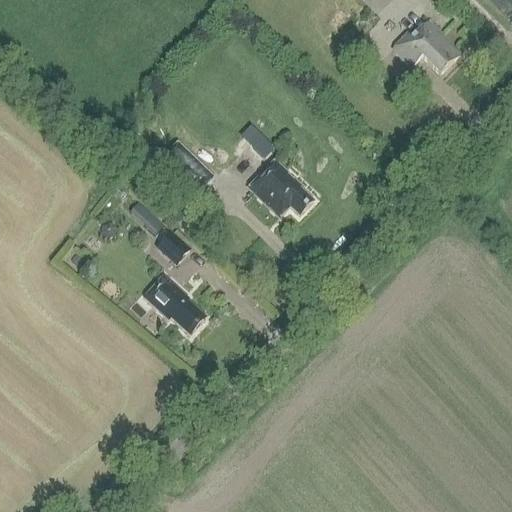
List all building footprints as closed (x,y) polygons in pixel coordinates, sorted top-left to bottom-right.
[(511,0),(498,0),(506,14),(511,10),(511,0)] [(341,50),(368,18),(357,8),(329,40),(341,50)] [(439,36),(441,34),(428,21),(411,39),(406,34),(391,50),(410,68),(421,58),(439,76),(459,56),(439,36)] [(177,147),(156,169),(193,203),(213,182),(177,147)] [(274,165),(248,192),(279,222),(290,210),(299,219),(313,205),(300,193),(302,191),(274,165)] [(163,229),(154,220),(145,230),(154,239),(163,229)] [(110,225),(101,228),(100,237),(106,243),(115,240),(117,231),(110,225)] [(177,267),(190,252),(172,235),(159,250),(177,267)] [(186,303),(188,301),(164,278),(144,300),(169,323),(171,320),(190,337),(205,320),(186,303)]
